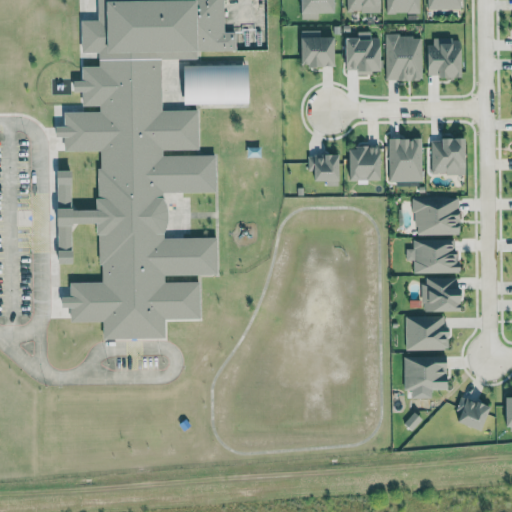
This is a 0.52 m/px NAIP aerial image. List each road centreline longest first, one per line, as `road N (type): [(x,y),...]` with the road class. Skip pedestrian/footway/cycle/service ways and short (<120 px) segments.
road 1 (residential): [(482,0),(489,355)]
road 2 (residential): [(483,107),(328,110)]
